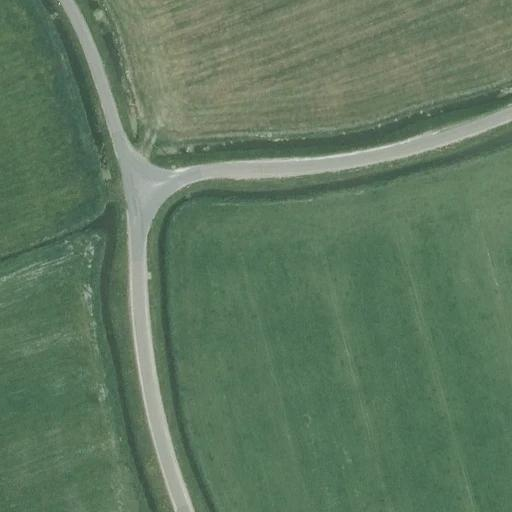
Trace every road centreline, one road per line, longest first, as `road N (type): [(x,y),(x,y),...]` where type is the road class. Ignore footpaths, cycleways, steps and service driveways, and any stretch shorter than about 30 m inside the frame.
road 1 (unclassified): [(131,180),(347,161),(511,112)]
road 2 (unclassified): [(181,511),(145,370),(131,180)]
road 3 (unclassified): [(131,180),(98,72),(64,0)]
road 4 (track): [(163,117),(131,180),(71,206)]
